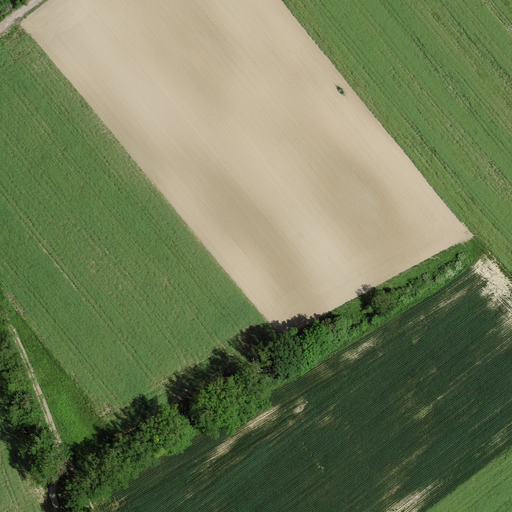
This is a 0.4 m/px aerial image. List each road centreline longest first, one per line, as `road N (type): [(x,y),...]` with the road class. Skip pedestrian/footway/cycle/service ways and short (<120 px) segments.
road 1 (track): [(53,494),(61,456),(0,309)]
road 2 (track): [(0,370),(60,511)]
